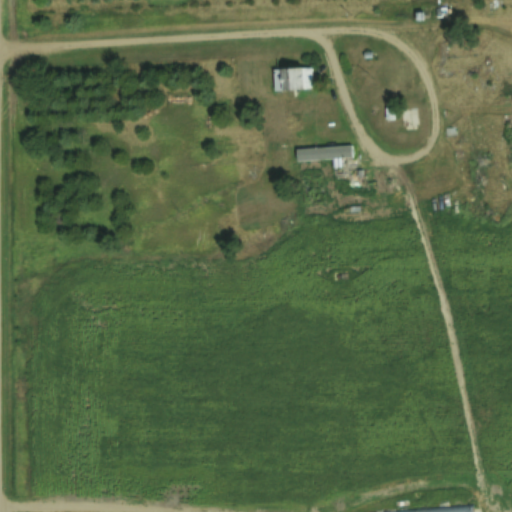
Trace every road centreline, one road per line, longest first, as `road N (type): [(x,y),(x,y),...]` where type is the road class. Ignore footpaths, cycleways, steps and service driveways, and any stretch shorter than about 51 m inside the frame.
road 1 (residential): [(0,47),(325,35)]
road 2 (residential): [(317,56),(325,35),(401,33),(426,79),(407,113),(346,104),(317,56)]
